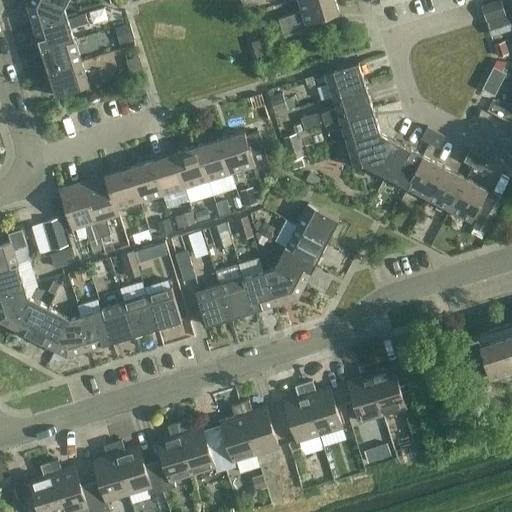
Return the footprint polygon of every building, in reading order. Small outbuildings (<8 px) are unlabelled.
[(68,16),(66,8),(49,0),(30,0),(28,5),(35,27),(68,16)] [(49,0),(66,8),(69,0),(49,0)] [(284,35),(309,28),(308,23),(340,13),(335,0),(299,0),(303,11),(279,18),(284,35)] [(500,0),(482,6),(488,23),(507,17),(501,0),(500,0)] [(42,50),(75,39),(72,28),(89,23),(86,13),(69,19),(68,16),(35,27),(42,50)] [(507,17),(488,23),(492,36),(511,30),(511,25),(509,16),(507,17)] [(113,28),(118,45),(133,40),(128,23),(113,28)] [(253,42),(259,63),(273,58),(266,38),(253,42)] [(49,72),(82,62),(75,39),(42,50),(49,72)] [(495,45),(499,57),(510,54),(506,42),(495,45)] [(143,69),(138,55),(127,59),(131,73),(143,69)] [(498,60),(495,66),(503,70),(507,62),(506,61),(498,60)] [(57,97),(90,86),(82,62),(49,72),(57,97)] [(334,97),(367,86),(360,62),(326,73),(334,97)] [(495,94),(507,72),(494,65),(483,88),(495,94)] [(329,123),(341,120),(374,109),(367,86),(334,97),(336,104),(325,108),(329,123)] [(511,99),(509,94),(504,91),(500,100),(508,104),(511,99)] [(276,114),(289,110),(283,92),(270,96),(276,114)] [(365,164),(382,134),(374,109),(341,120),(355,167),(365,164)] [(317,113),(301,118),(305,130),(321,125),(317,113)] [(431,144),(437,132),(428,127),(421,140),(431,144)] [(246,132),(222,139),(232,173),(255,166),(256,169),(270,165),(260,132),(247,136),(246,132)] [(437,132),(431,144),(440,149),(446,137),(437,132)] [(283,138),(291,160),(304,156),(296,134),(283,138)] [(387,176),(403,145),(382,134),(365,164),(387,176)] [(209,180),(232,173),(222,139),(199,147),(209,180)] [(408,187),(424,156),(403,145),(387,176),(408,187)] [(186,187),(209,180),(199,147),(176,154),(186,187)] [(473,166),(480,154),(471,149),(464,162),(473,166)] [(164,194),(186,187),(176,154),(153,161),(164,194)] [(480,154),(473,166),(482,171),(489,159),(480,154)] [(429,198),(445,167),(424,156),(408,187),(429,198)] [(141,201),(164,194),(153,161),(130,168),(141,201)] [(450,209),(467,179),(445,167),(429,198),(450,209)] [(118,208),(119,208),(141,201),(130,168),(107,175),(118,208)] [(322,178),(310,171),(306,179),(317,186),(322,178)] [(121,215),(119,208),(118,208),(107,175),(84,182),(101,237),(112,234),(107,219),(121,215)] [(473,221),(489,190),(467,179),(450,209),(473,221)] [(91,241),(101,237),(84,182),(60,190),(73,230),(86,226),(91,241)] [(240,191),(245,207),(258,203),(253,187),(240,191)] [(227,199),(216,202),(220,216),(231,212),(227,199)] [(328,242),(340,220),(309,203),(297,226),(328,242)] [(196,212),(198,221),(210,217),(208,208),(196,212)] [(486,233),(496,215),(483,208),(473,227),(486,233)] [(175,216),(178,227),(196,222),(192,210),(175,216)] [(235,219),(242,238),(254,235),(248,215),(235,219)] [(69,245),(61,217),(44,222),(52,250),(69,245)] [(173,229),(170,218),(158,221),(161,232),(173,229)] [(210,227),(216,247),(233,242),(226,222),(210,227)] [(259,232),(270,238),(275,227),(265,222),(259,232)] [(317,263),(328,242),(297,226),(286,247),(317,263)] [(152,239),(149,229),(131,235),(134,245),(152,239)] [(0,271),(20,265),(15,250),(28,246),(23,230),(9,234),(11,241),(0,244),(0,271)] [(189,234),(194,249),(207,245),(202,230),(189,234)] [(269,247),(273,240),(256,232),(255,233),(259,241),(259,243),(269,247)] [(94,253),(104,250),(101,238),(90,241),(94,253)] [(168,254),(164,243),(153,246),(156,257),(168,254)] [(71,247),(51,254),(55,267),(75,260),(71,247)] [(306,284),(317,263),(286,247),(275,268),(306,284)] [(142,274),(134,250),(121,254),(129,278),(142,274)] [(176,254),(184,281),(196,277),(188,250),(176,254)] [(0,296),(27,288),(38,285),(31,262),(20,265),(0,271),(0,296)] [(75,271),(78,280),(89,277),(86,267),(75,271)] [(299,297),(306,284),(275,268),(267,271),(277,304),(299,297)] [(254,311),(277,304),(267,271),(244,278),(254,311)] [(232,318),(254,311),(244,278),(221,285),(232,318)] [(49,290),(55,293),(60,285),(54,281),(49,290)] [(207,326),(232,318),(221,285),(197,292),(207,326)] [(159,328),(183,321),(172,287),(149,295),(159,328)] [(13,327),(29,296),(27,288),(0,296),(0,319),(0,320),(13,327)] [(136,335),(159,328),(149,295),(126,302),(136,335)] [(34,338),(50,307),(29,296),(13,327),(34,338)] [(93,312),(88,296),(77,299),(82,315),(80,316),(90,349),(113,342),(103,309),(93,312)] [(113,342),(136,335),(126,302),(103,309),(113,342)] [(55,349),(72,318),(50,307),(34,338),(55,349)] [(68,356),(90,349),(80,316),(72,318),(55,349),(68,356)] [(511,324),(469,337),(481,378),(500,372),(503,379),(511,375),(511,324)] [(368,364),(384,415),(407,408),(394,367),(380,371),(377,361),(368,364)] [(362,422),(384,415),(368,364),(359,366),(363,377),(349,381),(359,415),(362,422)] [(305,383),(321,435),(344,428),(331,387),(317,391),(314,380),(305,383)] [(298,442),(321,435),(305,383),(296,386),(299,396),(285,401),(298,442)] [(241,403),(257,455),(280,448),(267,407),(254,411),(250,400),(241,403)] [(234,462),(257,455),(241,403),(232,406),(236,416),(222,421),(234,462)] [(407,416),(414,439),(426,436),(418,413),(407,416)] [(178,423),(194,475),(216,468),(204,427),(190,431),(187,420),(178,423)] [(175,481),(194,475),(178,423),(169,426),(172,436),(158,440),(164,459),(155,462),(164,491),(177,487),(175,481)] [(164,491),(155,462),(146,465),(140,446),(126,450),(123,440),(114,443),(130,495),(149,489),(151,495),(164,491)] [(108,501),(130,495),(114,443),(105,446),(108,456),(94,460),(101,481),(92,484),(100,511),(105,511),(111,510),(108,501)] [(391,455),(388,443),(377,447),(381,458),(391,455)] [(100,511),(92,484),(83,487),(76,466),(62,470),(59,460),(50,463),(65,511),(74,511),(88,508),(89,511),(100,511)] [(40,511),(65,511),(50,463),(41,465),(45,476),(31,480),(40,511)] [(267,487),(263,474),(252,478),(256,491),(267,487)] [(28,482),(16,487),(19,497),(32,492),(28,482)] [(225,505),(227,511),(239,511),(240,511),(237,501),(225,505)]
